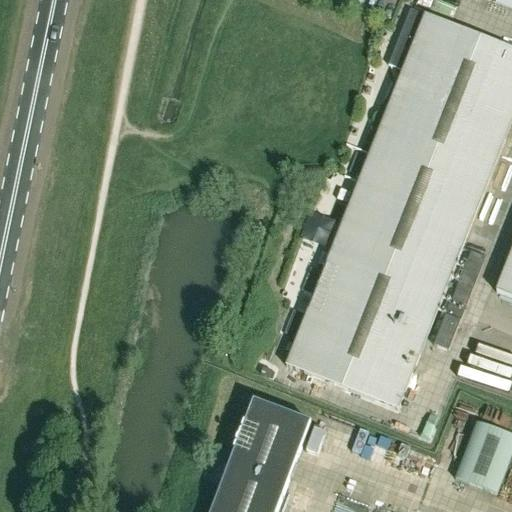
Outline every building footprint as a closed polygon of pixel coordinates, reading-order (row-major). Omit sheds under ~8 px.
[(388,67),(402,72),(423,17),(410,12),(388,67)] [(291,32),(293,23),(253,14),(246,44),(292,55),(293,48),(325,56),(328,41),(291,32)] [(398,413),(511,123),(511,51),(424,17),(286,368),(398,413)] [(305,70),(295,105),(318,111),(328,77),(305,70)] [(471,253),(434,347),(449,353),(486,259),(471,253)] [(511,255),(497,294),(511,300),(511,255)] [(277,511),(312,423),(254,401),(212,511),(277,511)] [(511,455),(511,438),(477,425),(455,482),(496,497),(511,455)]
